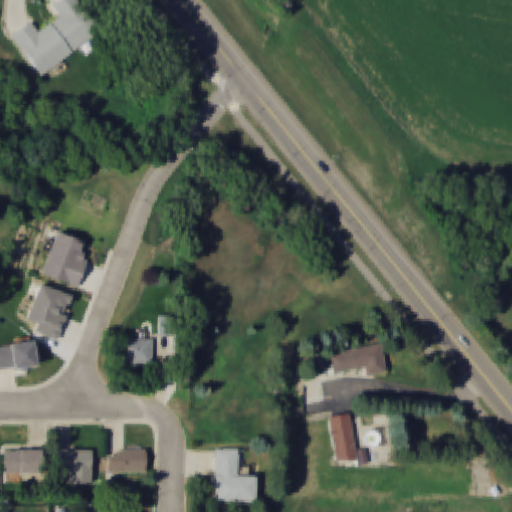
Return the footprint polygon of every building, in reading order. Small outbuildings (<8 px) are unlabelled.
[(40,76),(102,33),(78,0),(55,0),(50,4),(58,15),(37,30),(31,22),(11,35),(40,76)] [(32,332),(58,341),(73,296),(39,285),(33,305),(31,304),(26,319),(36,323),(32,332)] [(122,339),(122,365),(152,365),(152,339),(122,339)] [(0,371),(36,367),(33,342),(0,345),(0,371)] [(323,354),(327,374),(364,368),(365,376),(386,372),(381,344),(323,354)] [(299,351),(280,351),(280,496),(299,496),(299,351)] [(320,483),(468,482),(468,465),(366,465),(366,449),(352,450),(352,415),(331,415),(331,467),(320,467),(320,483)] [(256,503),(256,474),(242,474),(242,448),(214,448),(214,503),(256,503)] [(4,473),(41,473),(41,449),(4,449),(4,473)] [(93,484),(93,449),(55,449),(55,472),(71,472),(71,484),(93,484)] [(146,449),(109,449),(109,473),(146,473),(146,449)]
